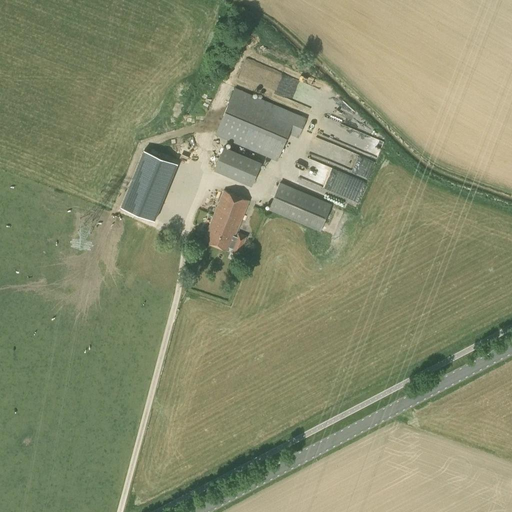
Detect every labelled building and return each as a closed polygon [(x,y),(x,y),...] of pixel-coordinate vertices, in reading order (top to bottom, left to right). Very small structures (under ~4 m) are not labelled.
[(298,138),(307,118),(235,87),(215,134),(277,161),(289,134),(298,138)] [(358,201),(381,139),(321,116),(306,156),(311,158),(303,180),(358,201)] [(251,185),(261,162),(224,147),(214,169),(251,185)] [(115,207),(150,220),(172,163),(137,149),(115,207)] [(320,231),(332,203),(280,182),(269,209),(320,231)] [(216,244),(237,195),(224,190),(204,239),(216,244)] [(237,195),(216,244),(240,254),(247,235),(236,231),(249,200),(237,195)]
